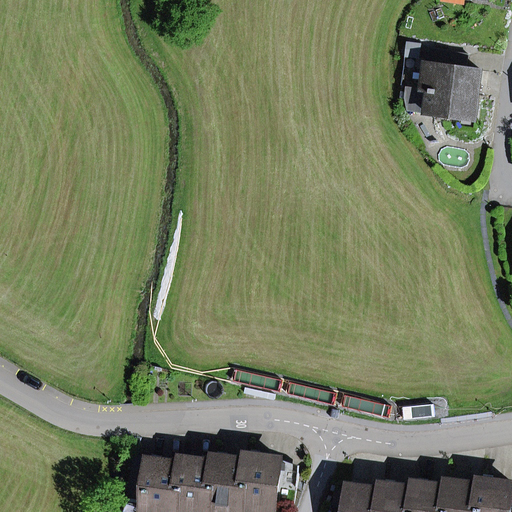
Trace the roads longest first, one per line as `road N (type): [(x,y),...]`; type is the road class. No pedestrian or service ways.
road 1 (residential): [(0,380),(87,422),(229,418),(336,433)]
road 2 (residential): [(336,433),(408,444),(511,431)]
